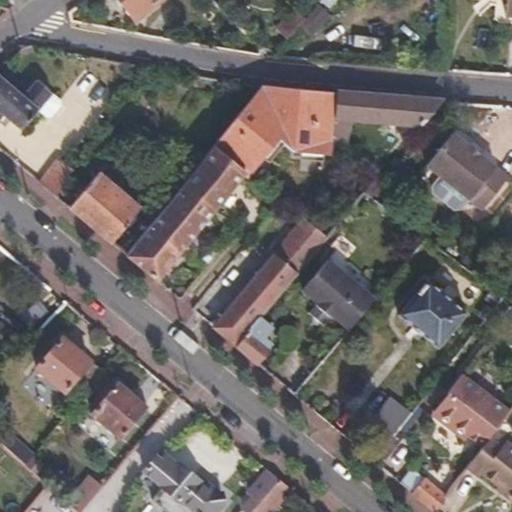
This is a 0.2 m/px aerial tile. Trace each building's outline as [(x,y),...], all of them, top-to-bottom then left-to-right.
[(116,0),(134,23),(163,0),(116,0)] [(276,30),(286,40),(304,20),(293,10),(276,30)] [(241,41),(246,37),(222,14),(218,19),(241,41)] [(8,79),(4,84),(22,98),(26,94),(8,79)] [(4,84),(0,80),(0,123),(4,127),(8,123),(19,132),(36,112),(51,96),(35,83),(26,94),(22,98),(4,84)] [(336,95),(261,88),(141,237),(125,257),(157,284),(245,175),(249,177),(277,143),(291,154),(329,156),(330,150),(331,137),(334,119),(336,95)] [(440,104),(336,95),(334,119),(352,122),(419,128),(440,104)] [(51,96),(36,112),(45,119),(51,120),(60,110),(60,104),(51,96)] [(352,122),(334,119),(331,137),(342,144),(352,122)] [(503,176),(446,130),(420,162),(476,208),(503,176)] [(331,137),(330,150),(372,184),(381,175),(342,144),(331,137)] [(53,198),(72,171),(57,161),(38,185),(53,198)] [(98,175),(68,210),(110,245),(140,209),(98,175)] [(302,220),(212,328),(235,348),(259,320),(326,239),(302,220)] [(207,244),(193,262),(204,271),(218,252),(207,244)] [(332,318),(344,330),(370,300),(326,261),(301,291),(315,303),(313,306),(329,320),(332,318)] [(465,314),(426,282),(397,316),(436,349),(465,314)] [(10,320),(33,341),(42,331),(22,313),(14,315),(10,320)] [(259,320),(235,348),(254,364),(269,346),(263,340),(271,330),(259,320)] [(89,392),(107,370),(64,335),(36,368),(65,393),(75,382),(89,392)] [(466,436),(482,449),(494,434),(509,415),(462,378),(447,397),(451,400),(439,414),(440,425),(456,439),(466,436)] [(120,438),(147,406),(120,383),(93,415),(120,438)] [(372,418),(393,433),(409,410),(389,395),(372,418)] [(435,410),(439,414),(451,400),(447,397),(435,410)] [(2,446),(25,466),(35,454),(12,434),(2,446)] [(511,448),(494,434),(482,449),(466,469),(479,480),(481,476),(505,494),(506,500),(511,504),(511,448)] [(158,456),(144,471),(192,511),(216,511),(222,505),(228,504),(225,490),(216,491),(180,463),(178,465),(167,456),(163,460),(158,456)] [(273,511),(293,489),(267,468),(249,488),(250,493),(255,498),(247,507),(247,511),(273,511)] [(69,503),(79,511),(83,511),(104,487),(91,476),(69,503)] [(424,480),(410,495),(431,511),(444,497),(424,480)]
